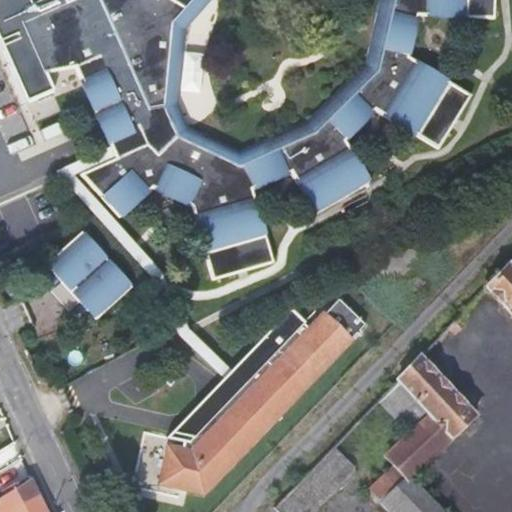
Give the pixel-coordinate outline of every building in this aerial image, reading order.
[(96,107),(116,157),(83,172),(122,217),(156,187),(193,205),(205,253),(267,237),(255,189),(292,173),(316,214),(371,184),(347,140),(378,111),(419,137),(452,82),(412,56),(422,15),(470,18),(471,0),(0,0),(0,64),(20,107),(56,91),(47,73),(77,65),(96,107)] [(80,229),(46,263),(97,319),(132,286),(80,229)] [(362,291),(384,312),(411,287),(416,292),(426,283),(421,276),(438,258),(414,237),(395,256),(388,249),(380,258),(387,265),(362,291)] [(511,259),(508,263),(485,288),(511,315),(511,259)] [(175,444),(166,480),(206,490),(372,323),(345,296),(197,448),(175,444)] [(474,416),(417,360),(376,403),(408,434),(386,458),(398,471),(376,496),(391,511),(440,511),(410,483),(474,416)] [(314,511),(355,470),(333,448),(272,511),(271,511),(314,511)] [(46,511),(31,478),(0,497),(0,511),(46,511)]
